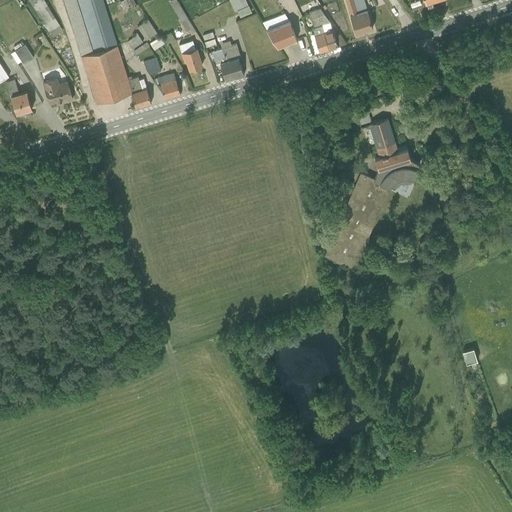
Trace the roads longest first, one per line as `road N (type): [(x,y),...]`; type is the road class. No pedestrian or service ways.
road 1 (secondary): [(414,34),(0,161)]
road 2 (track): [(511,175),(414,34)]
